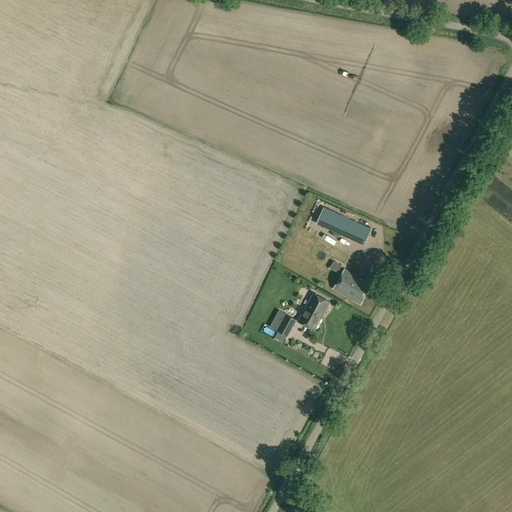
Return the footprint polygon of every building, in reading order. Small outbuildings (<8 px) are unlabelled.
[(364,243),(370,230),(324,208),(318,222),(364,243)] [(333,289),(360,304),(372,285),(345,269),(333,289)] [(298,322),(314,331),(330,303),(313,294),(298,322)] [(277,332),(287,337),(297,321),(287,315),(277,332)] [(355,350),(349,340),(341,345),(348,355),(355,350)]
